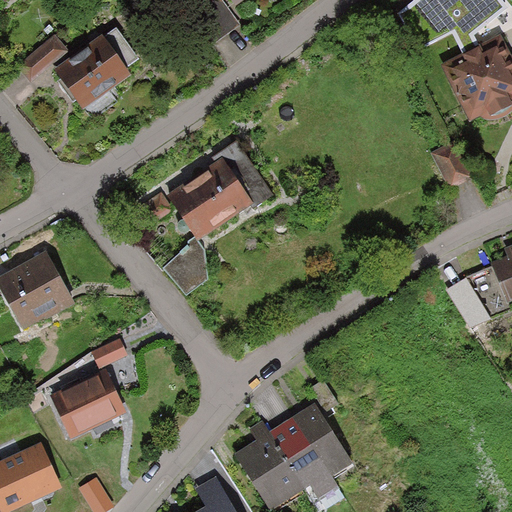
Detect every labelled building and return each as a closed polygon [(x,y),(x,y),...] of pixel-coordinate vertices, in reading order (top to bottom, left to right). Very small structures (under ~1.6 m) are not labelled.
[(224,0),(209,0),(192,12),(213,42),(240,24),(224,0)] [(502,0),(416,0),(400,13),(418,51),(454,34),(466,56),(481,47),(474,34),(509,8),(502,0)] [(119,30),(60,68),(85,106),(131,76),(123,63),(136,55),(119,30)] [(56,37),(22,65),(34,79),(67,51),(56,37)] [(466,56),(447,67),(474,118),(482,113),(490,117),(500,118),(507,115),(511,110),(511,62),(500,39),(481,47),(466,56)] [(221,161),(170,197),(185,219),(179,223),(180,231),(188,233),(191,230),(199,237),(252,200),(256,206),(272,194),(237,144),(218,157),(221,161)] [(454,144),(436,154),(453,186),(471,177),(454,144)] [(162,196),(138,213),(147,225),(171,208),(162,196)] [(195,235),(169,264),(193,292),(210,277),(206,248),(195,235)] [(2,279),(0,280),(0,281),(24,325),(46,313),(50,318),(73,302),(47,256),(17,272),(2,279)] [(511,258),(495,265),(510,300),(511,298),(511,258)] [(495,265),(450,285),(474,327),(511,312),(511,305),(510,300),(495,265)] [(120,339),(94,352),(101,367),(128,355),(120,339)] [(104,374),(56,397),(73,434),(94,424),(97,432),(110,426),(106,418),(122,411),(104,374)] [(325,380),(313,388),(327,411),(340,404),(325,380)] [(317,407),(297,420),(331,472),(350,459),(317,407)] [(290,421),(269,434),(303,485),(308,482),(317,495),(337,482),(331,472),(297,420),(292,424),(290,421)] [(259,442),(238,455),(269,506),(303,485),(269,434),(263,422),(251,429),(259,442)] [(41,452),(0,470),(0,495),(6,508),(57,484),(41,452)] [(212,509),(206,511),(233,511),(217,483),(202,491),(212,509)]
